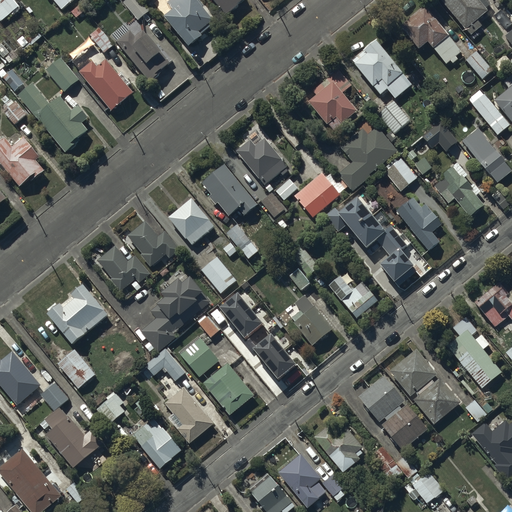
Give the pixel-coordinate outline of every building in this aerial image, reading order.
[(0,0),(0,19),(1,21),(19,7),(13,0),(0,0)] [(54,0),(62,9),(72,0),(54,0)] [(142,0),(124,0),(123,1),(138,20),(151,10),(142,0)] [(172,8),(163,15),(191,49),(202,40),(199,36),(218,21),(200,0),(168,0),(167,1),(172,8)] [(215,0),(226,13),(238,4),(238,3),(240,0),(215,0)] [(441,0),(465,28),(471,34),(481,25),(476,19),(488,10),(486,7),(491,3),(487,0),(441,0)] [(461,51),(424,5),(399,24),(418,47),(428,40),(446,63),(450,60),(452,62),(457,58),(455,56),(461,51)] [(83,14),(79,8),(72,12),(76,18),(83,14)] [(124,21),(111,32),(150,81),(163,71),(161,68),(170,61),(144,28),(135,35),(124,21)] [(403,72),(375,38),(363,48),(367,53),(354,63),(380,93),(386,88),(395,98),(412,84),(402,72),(403,72)] [(476,50),(466,59),(482,78),(493,70),(476,50)] [(511,61),(504,54),(492,64),(498,71),(511,61)] [(61,57),(46,69),(64,91),(79,78),(61,57)] [(93,60),(79,70),(112,109),(133,92),(106,59),(98,65),(93,60)] [(316,93),(308,100),(326,123),(327,122),(333,129),(357,110),(342,92),(352,84),(338,68),(313,90),(316,93)] [(13,69),(3,77),(14,90),(24,83),(13,69)] [(32,82),(18,94),(66,151),(80,139),(77,136),(87,128),(81,122),(88,116),(78,105),(72,110),(60,95),(50,104),(32,82)] [(511,84),(494,99),(511,122),(511,84)] [(472,102),(471,102),(497,134),(510,124),(484,92),(483,93),(479,89),(469,98),(472,102)] [(5,108),(3,110),(15,125),(28,114),(16,100),(14,102),(12,99),(10,100),(6,95),(1,99),(5,104),(3,106),(5,108)] [(394,101),(378,113),(394,134),(410,122),(394,101)] [(441,121),(431,130),(443,143),(453,135),(441,121)] [(353,161),(338,172),(352,190),(370,176),(368,173),(397,150),(378,126),(367,134),(362,128),(341,146),(353,161)] [(478,127),(462,140),(489,174),(490,173),(497,181),(511,169),(511,168),(496,149),(495,150),(486,139),(487,138),(478,127)] [(0,160),(1,162),(0,163),(0,166),(3,171),(6,169),(19,185),(29,177),(32,180),(45,170),(36,159),(40,156),(24,137),(12,146),(4,136),(0,139),(0,160)] [(249,138),(236,150),(264,184),(263,185),(269,192),(273,188),(268,182),(271,180),(273,183),(279,178),(276,174),(280,172),(282,174),(287,170),(284,167),(287,165),(264,138),(255,145),(249,138)] [(388,168),(384,171),(401,190),(416,177),(398,156),(386,166),(388,168)] [(424,156),(414,164),(422,175),(432,168),(424,156)] [(444,177),(434,185),(448,203),(454,197),(469,215),(483,204),(475,195),(480,191),(473,183),(470,185),(464,177),(467,175),(457,162),(441,174),(444,177)] [(258,203),(225,163),(202,182),(212,194),(209,196),(215,204),(218,201),(229,215),(239,207),(245,214),(258,203)] [(326,177),(321,172),(294,196),(312,217),(339,193),(346,186),(332,171),(326,177)] [(298,188),(289,178),(275,190),(283,200),(298,188)] [(271,192),(260,201),(274,217),(285,208),(271,192)] [(502,193),(494,199),(503,209),(510,203),(502,193)] [(215,225),(192,197),(168,217),(186,238),(187,237),(192,244),(215,225)] [(413,197),(396,210),(427,250),(439,241),(431,231),(441,223),(426,203),(421,207),(413,197)] [(413,254),(381,215),(367,226),(376,236),(361,249),(372,262),(375,260),(388,275),(413,254)] [(158,235),(146,221),(128,235),(142,253),(141,254),(150,266),(166,253),(170,257),(181,248),(166,229),(158,235)] [(259,250),(237,225),(227,233),(249,259),(259,250)] [(231,242),(223,248),(230,257),(238,250),(231,242)] [(290,253),(311,280),(323,272),(302,244),(290,253)] [(129,261),(116,245),(98,260),(112,278),(111,279),(121,291),(131,282),(138,290),(142,287),(139,283),(151,273),(136,255),(129,261)] [(217,256),(202,269),(221,293),(237,280),(217,256)] [(157,317),(142,330),(150,341),(145,345),(150,352),(155,348),(158,351),(177,336),(174,332),(210,301),(202,291),(203,290),(190,275),(189,277),(186,274),(181,278),(179,277),(163,291),(166,295),(157,302),(160,305),(152,312),(157,317)] [(340,275),(328,285),(340,300),(341,299),(356,317),(378,300),(363,281),(352,290),(340,275)] [(499,281),(474,300),(494,326),(508,315),(511,320),(511,319),(511,288),(507,292),(499,281)] [(61,302),(48,313),(73,344),(86,333),(85,332),(109,313),(84,282),(70,293),(75,298),(64,307),(61,302)] [(294,321),(293,322),(311,345),(333,328),(314,305),(313,305),(304,294),(294,302),(300,310),(291,317),(294,321)] [(231,315),(218,326),(246,360),(259,349),(278,371),(285,366),(289,371),(297,365),(293,360),(301,353),(275,321),(255,337),(244,324),(246,323),(237,312),(232,316),(231,315)] [(205,315),(198,321),(212,337),(220,330),(208,315),(207,316),(205,315)] [(459,335),(447,345),(459,361),(456,363),(463,372),(467,369),(481,388),(501,372),(483,348),(489,343),(481,334),(475,339),(472,334),(477,330),(466,316),(452,326),(459,335)] [(199,335),(179,352),(200,376),(220,360),(199,335)] [(172,352),(168,347),(146,365),(154,375),(162,369),(165,372),(167,371),(176,381),(186,372),(170,353),(172,352)] [(75,348),(58,363),(79,388),(96,374),(75,348)] [(436,373),(416,348),(389,370),(410,396),(416,391),(418,394),(412,399),(432,424),(459,402),(439,377),(434,381),(431,377),(436,373)] [(0,358),(0,384),(17,405),(42,385),(13,350),(2,360),(0,358)] [(228,362),(203,382),(230,415),(255,394),(228,362)] [(427,429),(383,375),(358,395),(379,421),(384,417),(386,420),(381,424),(402,449),(427,429)] [(55,382),(41,394),(54,410),(68,398),(55,382)] [(174,413),(168,417),(190,443),(214,422),(184,387),(166,403),(174,413)] [(108,400),(97,409),(110,424),(125,411),(120,405),(123,401),(114,391),(106,397),(108,400)] [(474,399),(465,407),(478,422),(487,414),(474,399)] [(67,416),(59,407),(40,423),(45,428),(50,424),(53,428),(43,436),(46,440),(49,437),(74,467),(107,439),(95,425),(85,434),(69,415),(67,416)] [(154,418),(133,435),(161,468),(172,458),(182,449),(160,422),(158,423),(154,418)] [(485,422),(471,433),(496,463),(493,465),(507,482),(511,478),(511,422),(509,425),(505,420),(492,430),(485,422)] [(327,426),(314,436),(342,472),(360,458),(358,456),(362,452),(359,448),(362,446),(345,424),(333,434),(327,426)] [(403,472),(381,446),(369,457),(391,482),(403,472)] [(23,448),(0,466),(0,472),(17,493),(11,498),(19,508),(25,504),(31,511),(40,511),(62,495),(60,493),(62,491),(54,482),(52,483),(23,448)] [(322,477),(301,452),(279,472),(309,507),(319,498),(319,497),(326,490),(318,481),(322,477)] [(404,456),(396,462),(409,477),(416,471),(404,456)] [(443,490),(428,471),(420,477),(417,473),(408,480),(410,482),(405,487),(410,493),(409,495),(413,500),(420,494),(427,503),(443,490)] [(254,489),(252,491),(268,511),(280,511),(282,511),(283,511),(287,511),(295,506),(272,475),(270,476),(268,473),(252,486),(254,489)] [(334,473),(322,482),(337,500),(346,493),(342,488),(345,486),(334,473)] [(76,481),(66,489),(78,503),(87,495),(76,481)]
